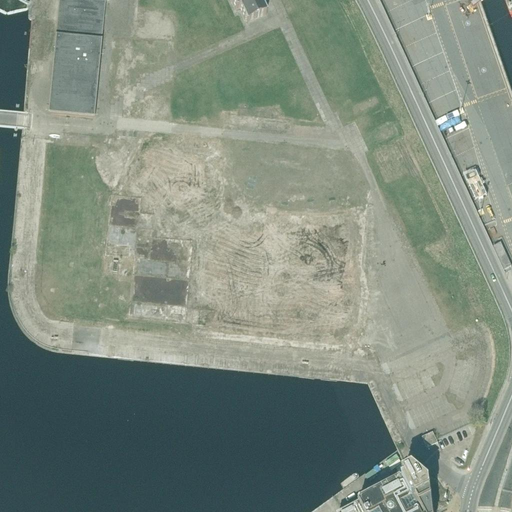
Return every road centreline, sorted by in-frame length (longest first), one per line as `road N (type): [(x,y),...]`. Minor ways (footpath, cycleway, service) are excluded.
road 1 (unclassified): [(103,128),(358,150),(449,354),(417,447)]
road 2 (tertiary): [(511,312),(366,0)]
